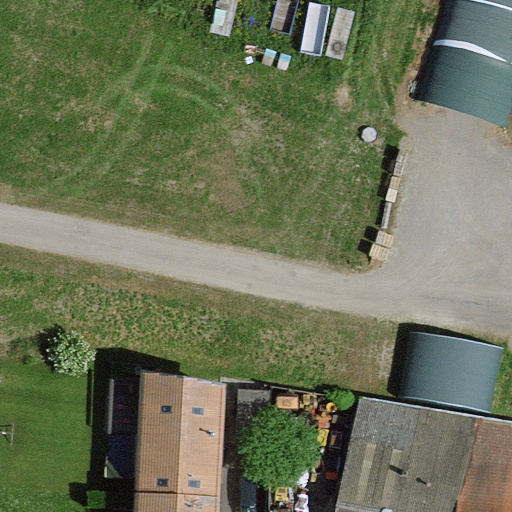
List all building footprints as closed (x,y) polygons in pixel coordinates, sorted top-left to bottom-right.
[(511,0),(453,0),(424,99),(510,124),(511,116),(511,0)] [(409,330),(398,394),(490,411),(502,348),(409,330)] [(140,371),(132,511),(218,511),(225,386),(140,371)] [(360,399),(342,511),(466,511),(482,420),(360,399)] [(466,511),(511,511),(511,427),(482,420),(466,511)]
